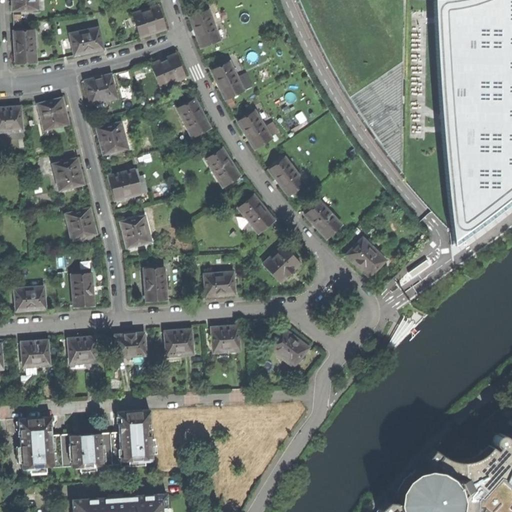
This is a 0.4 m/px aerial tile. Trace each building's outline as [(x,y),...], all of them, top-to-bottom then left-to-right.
[(36,0),(11,0),(12,10),(37,9),(36,0)] [(367,132),(405,182),(406,0),(294,0),(303,20),(324,61),(340,90),(367,132)] [(511,0),(433,0),(436,54),(453,244),(456,246),(511,199),(511,0)] [(157,6),(132,14),(140,37),(153,33),(165,29),(157,6)] [(208,11),(189,18),(195,34),(200,47),(219,40),(208,11)] [(98,28),(69,34),(74,55),(88,53),(103,49),(98,28)] [(34,30),(13,31),(14,47),(15,64),(36,62),(34,30)] [(162,60),(150,65),(160,87),(184,77),(174,54),(162,60)] [(229,62),(211,71),(218,86),(225,99),(243,91),(229,62)] [(96,78),(84,81),(90,104),(116,98),(110,74),(96,78)] [(61,98),(37,104),(44,130),(68,124),(64,111),(61,98)] [(194,99),(176,109),(191,137),(209,128),(201,112),(194,99)] [(6,108),(0,108),(0,131),(21,130),(20,107),(6,108)] [(254,111),(237,122),(245,135),(254,149),(271,138),(254,111)] [(120,122),(96,128),(100,142),(103,154),(127,148),(120,122)] [(222,148),(205,159),(222,186),(239,175),(230,161),(222,148)] [(77,158),(52,164),(59,190),(83,184),(80,171),(77,158)] [(284,158),(268,170),(277,182),(288,195),(304,183),(284,158)] [(134,170),(108,176),(111,188),(114,200),(140,194),(134,170)] [(253,195),(238,208),(258,233),(273,220),(263,208),(253,195)] [(319,201),(304,215),(314,226),(326,238),(341,225),(319,201)] [(89,208),(65,214),(71,240),(96,234),(92,220),(89,208)] [(144,216),(120,222),(123,235),(126,248),(150,241),(144,216)] [(362,238),(345,255),(357,266),(369,277),(385,260),(362,238)] [(282,246),(263,264),(280,282),(289,273),(299,263),(282,246)] [(411,278),(425,268),(422,263),(408,273),(411,278)] [(163,267),(143,269),(145,285),(146,301),(166,299),(163,267)] [(233,272),(204,274),(205,296),(221,295),(234,294),(233,272)] [(91,273),(71,275),(73,307),(93,305),(92,290),(91,273)] [(43,287),(14,289),(16,311),(28,310),(45,309),(43,287)] [(415,324),(404,315),(385,349),(389,351),(415,324)] [(224,327),(211,328),(213,352),(239,350),(237,326),(224,327)] [(282,328),(268,347),(293,366),(308,347),(295,337),(282,328)] [(177,330),(164,331),(166,356),(192,354),(191,329),(177,330)] [(127,334),(115,335),(116,357),(145,355),(144,333),(127,334)] [(80,338),(68,339),(70,363),(96,361),(94,337),(80,338)] [(33,341),(21,342),(23,367),(49,365),(47,340),(33,341)] [(153,459),(149,409),(117,411),(118,425),(118,432),(120,461),(153,459)] [(51,428),(50,416),(18,418),(21,468),(54,466),(52,435),(51,428)] [(103,451),(103,465),(120,464),(120,461),(118,432),(101,433),(102,442),(104,442),(104,451),(103,451)] [(81,434),(69,435),(70,442),(68,442),(69,453),(70,453),(71,466),(71,467),(103,465),(103,451),(104,451),(104,442),(102,442),(101,433),(81,434)] [(511,454),(510,442),(507,442),(507,441),(507,439),(506,438),(506,436),(505,435),(503,434),(502,434),(500,433),(498,434),(496,434),(495,436),(493,437),(493,438),(493,439),(493,440),(493,442),(493,443),(494,444),(496,446),(494,448),(490,445),(489,445),(488,445),(480,454),(473,457),(465,459),(457,460),(450,458),(442,455),(438,453),(431,448),(423,458),(419,470),(414,471),(404,479),(401,483),(398,489),(397,495),(386,500),(376,509),(379,511),(472,511),(473,509),(474,509),(474,508),(473,507),(474,499),(475,498),(476,496),(477,497),(478,497),(479,497),(485,490),(497,477),(502,478),(507,466),(511,466),(511,454)] [(54,467),(71,466),(70,453),(69,453),(68,442),(70,442),(69,435),(69,434),(52,435),(54,466),(54,467)] [(511,440),(511,441),(510,441),(510,442),(511,454),(511,466),(507,466),(502,478),(511,488),(511,490),(511,440)] [(511,511),(511,510),(510,508),(511,505),(511,490),(511,488),(502,478),(497,477),(485,490),(500,504),(496,508),(492,511),(511,511)] [(34,493),(33,485),(22,486),(22,494),(34,493)] [(493,505),(496,508),(500,504),(485,490),(479,497),(478,497),(477,497),(476,499),(475,504),(476,504),(476,506),(488,506),(488,505),(493,505)] [(167,511),(166,494),(72,501),(72,511),(167,511)]
